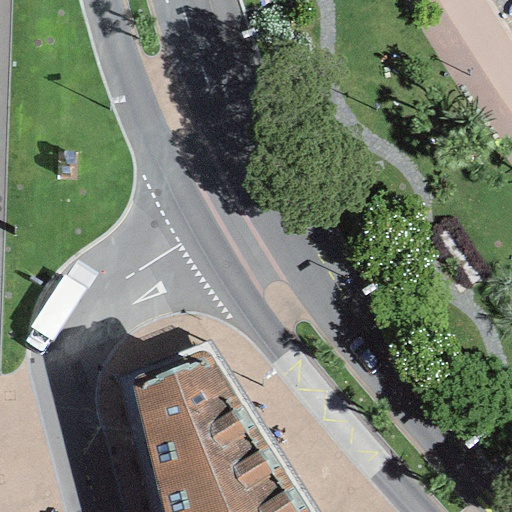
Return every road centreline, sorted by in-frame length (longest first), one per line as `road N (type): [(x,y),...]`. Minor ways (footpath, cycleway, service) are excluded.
road 1 (primary): [(460,511),(326,359),(234,210)]
road 2 (residential): [(62,403),(60,367),(103,280),(234,210)]
road 3 (primary): [(234,210),(164,0)]
